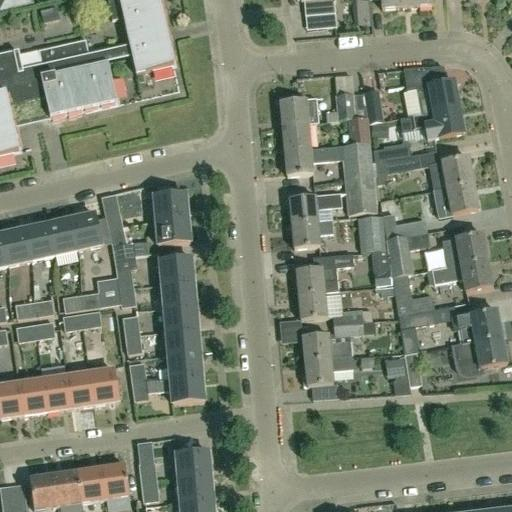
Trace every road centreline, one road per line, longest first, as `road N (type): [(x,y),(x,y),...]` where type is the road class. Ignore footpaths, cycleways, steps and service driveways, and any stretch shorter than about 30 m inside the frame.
road 1 (residential): [(232,70),(464,48),(494,71),(511,151)]
road 2 (residential): [(0,455),(266,418)]
road 3 (residential): [(266,418),(240,151)]
road 4 (residential): [(0,203),(240,151)]
road 5 (residential): [(273,490),(511,465)]
